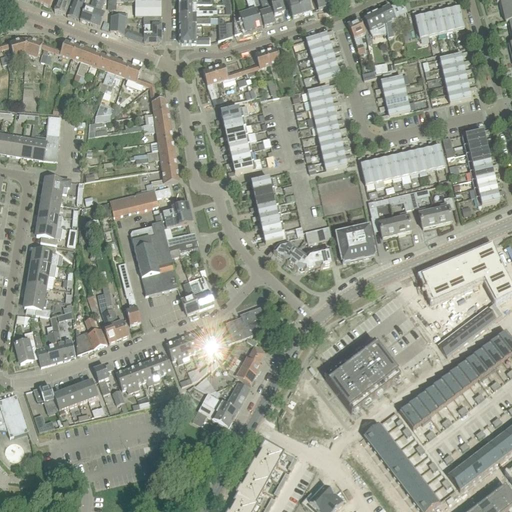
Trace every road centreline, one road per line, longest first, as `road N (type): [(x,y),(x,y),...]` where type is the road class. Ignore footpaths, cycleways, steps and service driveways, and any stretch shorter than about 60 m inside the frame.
road 1 (residential): [(502,111),(367,136),(336,18)]
road 2 (residential): [(228,308),(39,380),(0,383)]
road 3 (unclassified): [(173,68),(196,183),(216,193),(231,237),(262,272)]
road 4 (tertiary): [(315,322),(366,286),(511,223)]
road 5 (residential): [(351,436),(511,319)]
road 6 (residential): [(0,357),(27,178)]
road 7 (unclassified): [(0,3),(164,64)]
road 8 (residential): [(336,18),(221,55),(194,55),(173,68)]
road 9 (residential): [(251,427),(331,466),(364,511)]
road 10 (tertiary): [(251,427),(315,322)]
